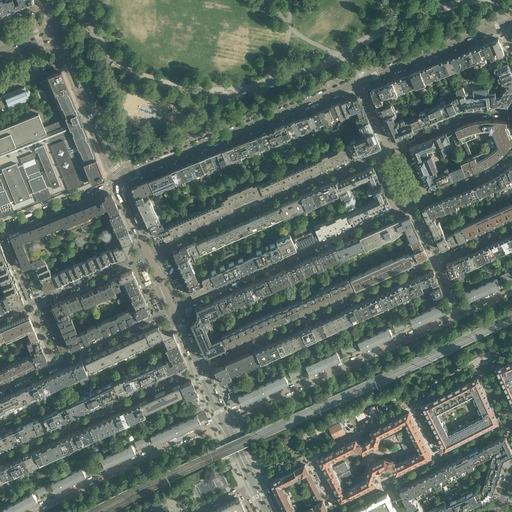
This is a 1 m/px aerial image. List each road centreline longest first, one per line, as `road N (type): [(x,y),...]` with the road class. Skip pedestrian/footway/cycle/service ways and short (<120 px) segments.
road 1 (residential): [(437,260),(198,368)]
road 2 (residential): [(222,420),(459,312)]
road 3 (residential): [(172,310),(400,208)]
road 4 (residential): [(376,155),(147,254)]
road 5 (residential): [(198,368),(0,460)]
road 6 (residential): [(32,511),(222,420)]
road 7 (tertiary): [(360,81),(207,143)]
road 8 (tertiary): [(502,24),(360,81)]
road 9 (tertiary): [(118,172),(62,31)]
road 10 (residential): [(54,368),(172,310)]
road 11 (residential): [(511,109),(463,118),(389,149)]
road 12 (residential): [(147,254),(31,305)]
road 13 (residential): [(0,229),(116,180)]
